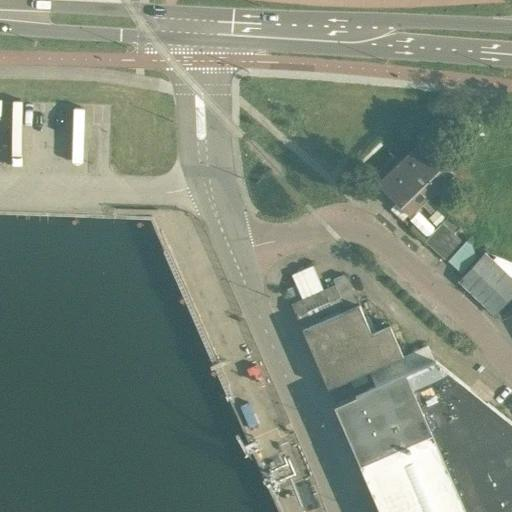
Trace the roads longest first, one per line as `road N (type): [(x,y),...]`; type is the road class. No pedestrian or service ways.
road 1 (unclassified): [(511,366),(367,230),(336,225),(230,250)]
road 2 (secondary): [(200,39),(511,62)]
road 3 (secondary): [(511,25),(203,13)]
road 4 (unclassified): [(340,511),(230,250)]
road 5 (unclassified): [(230,250),(203,159),(200,39)]
road 6 (secondary): [(203,13),(0,4)]
road 7 (secondary): [(0,27),(200,39)]
